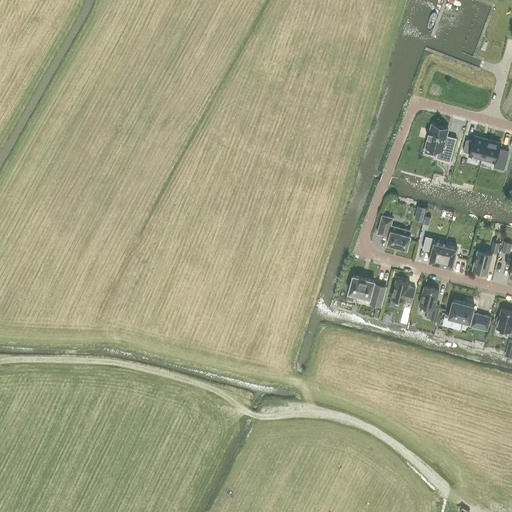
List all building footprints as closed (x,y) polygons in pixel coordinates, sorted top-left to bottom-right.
[(448,128),(432,124),(430,133),(429,132),(428,137),(429,138),(425,151),(437,154),(435,163),(449,167),(456,139),(446,137),(448,128)] [(484,159),(489,140),(484,138),(475,136),(472,147),(466,145),(463,157),(470,159),(471,156),(484,159)] [(502,143),(489,140),(484,159),(497,163),(502,143)] [(418,206),(414,219),(422,221),(426,208),(418,206)] [(407,249),(411,235),(390,230),(393,218),(382,215),(377,234),(389,237),(387,243),(407,249)] [(509,252),(511,243),(504,241),(501,250),(509,252)] [(440,264),(445,245),(434,242),(429,261),(440,264)] [(490,251),(497,253),(500,243),(493,242),(490,251)] [(445,245),(440,264),(452,267),(457,248),(445,245)] [(487,273),(492,254),(478,250),(473,270),(487,273)] [(361,277),(353,275),(348,292),(371,298),(370,303),(381,306),(386,287),(374,284),(374,281),(366,279),(366,278),(365,279),(362,278),(362,277),(361,277)] [(411,304),(415,288),(409,287),(410,283),(396,279),(391,300),(404,304),(405,302),(411,304)] [(436,320),(440,306),(435,305),(439,290),(425,287),(420,305),(429,308),(426,318),(431,319),(436,320)] [(474,314),(472,314),(474,306),(453,300),(448,317),(469,323),(470,320),(472,321),(471,326),(487,331),(490,318),(474,313),(474,314)] [(511,311),(501,309),(499,317),(497,317),(495,323),(497,324),(496,328),(510,332),(509,335),(511,336),(511,311)]
